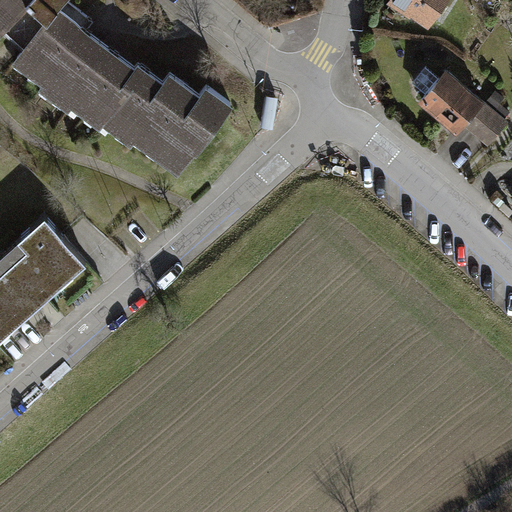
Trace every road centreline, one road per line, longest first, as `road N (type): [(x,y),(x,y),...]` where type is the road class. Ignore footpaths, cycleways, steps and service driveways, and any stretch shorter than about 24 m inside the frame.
road 1 (residential): [(315,92),(304,143),(0,410)]
road 2 (residential): [(315,92),(511,268)]
road 3 (residential): [(196,0),(315,92)]
